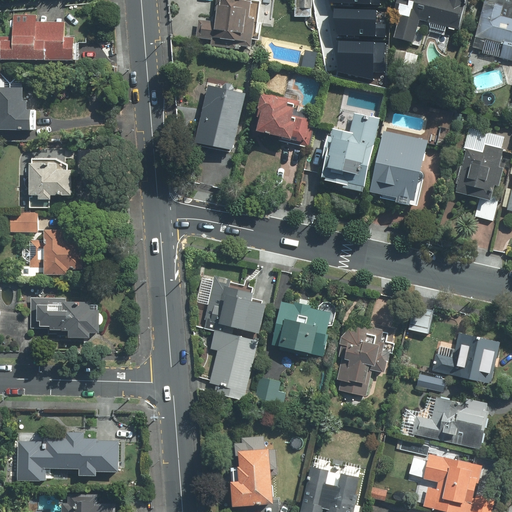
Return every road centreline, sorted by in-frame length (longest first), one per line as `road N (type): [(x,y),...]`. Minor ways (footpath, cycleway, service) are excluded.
road 1 (residential): [(160,219),(202,219),(511,289)]
road 2 (secondary): [(142,0),(160,219)]
road 3 (residential): [(0,377),(170,381)]
road 4 (secondary): [(160,219),(170,381)]
road 5 (secondary): [(170,381),(182,511)]
